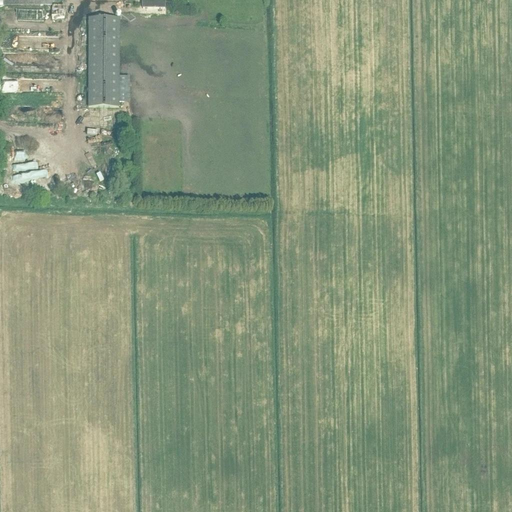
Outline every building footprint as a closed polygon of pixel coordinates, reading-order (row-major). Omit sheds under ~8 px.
[(170,0),(135,0),(136,4),(147,4),(147,8),(166,8),(167,5),(170,5),(170,0)] [(12,14),(13,23),(29,22),(48,21),(48,12),(12,14)] [(119,20),(88,20),(88,109),(118,109),(119,20)] [(15,88),(67,87),(67,77),(15,78),(15,88)] [(38,116),(38,104),(20,104),(20,116),(38,116)] [(60,165),(44,168),(46,177),(62,174),(60,165)] [(90,170),(88,174),(99,181),(101,178),(90,170)]
